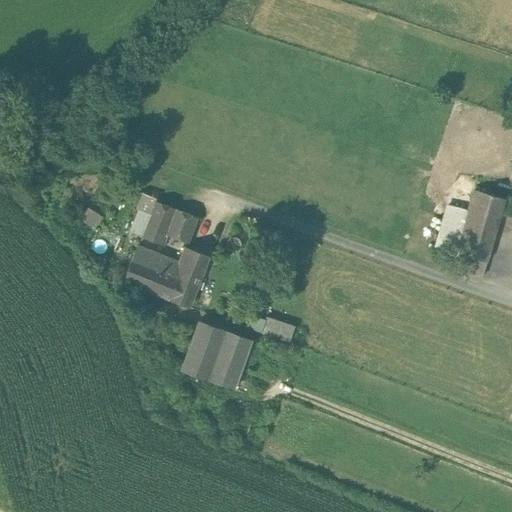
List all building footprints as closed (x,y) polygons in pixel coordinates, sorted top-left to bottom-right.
[(505,199),(473,190),(467,210),(455,252),(455,253),(463,255),(486,262),(501,214),(505,199)] [(511,201),(505,199),(501,214),(511,216),(511,201)] [(197,218),(154,202),(149,215),(138,210),(129,232),(157,243),(161,233),(188,243),(197,218)] [(467,210),(447,205),(443,219),(435,247),(455,252),(467,210)] [(105,213),(96,208),(89,219),(98,224),(103,216),(110,221),(114,215),(107,210),(105,213)] [(179,262),(137,245),(122,281),(188,307),(203,269),(203,270),(207,260),(206,259),(208,256),(185,247),(179,262)] [(486,262),(463,255),(458,270),(482,277),(486,262)] [(293,328),(267,317),(260,334),(287,344),(293,328)] [(251,340),(198,321),(180,370),(233,389),(251,340)] [(250,424),(237,419),(230,437),(243,443),(250,424)]
